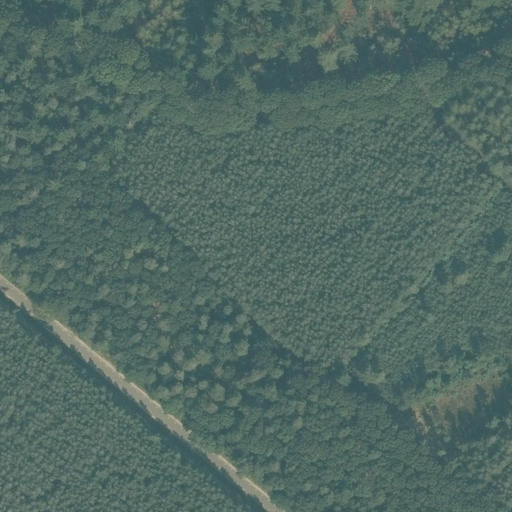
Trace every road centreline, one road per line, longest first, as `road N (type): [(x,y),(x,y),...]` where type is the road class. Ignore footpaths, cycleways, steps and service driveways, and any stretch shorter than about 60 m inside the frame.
road 1 (track): [(0,16),(212,103),(318,107),(511,52)]
road 2 (tertiary): [(277,511),(0,282)]
road 3 (track): [(429,78),(443,109),(511,190)]
